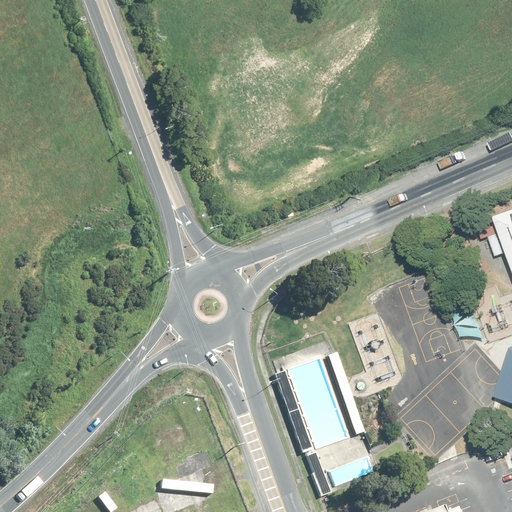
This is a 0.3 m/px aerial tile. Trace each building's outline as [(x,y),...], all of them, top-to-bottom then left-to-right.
[(511,210),(492,218),(511,270),(511,210)] [(511,345),(511,346),(496,395),(511,399),(511,345)] [(281,371),(270,375),(297,453),(308,449),(281,371)] [(143,466),(153,493),(132,501),(136,511),(168,511),(190,504),(174,462),(194,454),(180,418),(147,431),(152,443),(150,444),(150,443),(151,442),(150,441),(150,440),(150,439),(149,438),(149,437),(148,437),(147,436),(146,436),(145,435),(144,435),(143,435),(140,437),(139,437),(139,438),(138,439),(138,440),(138,441),(138,442),(138,443),(138,444),(139,445),(139,446),(140,447),(141,447),(137,449),(140,458),(138,458),(141,467),(143,466)] [(313,452),(302,457),(318,497),(329,493),(313,452)] [(460,511),(459,507),(446,511),(442,501),(414,511),(460,511)]
